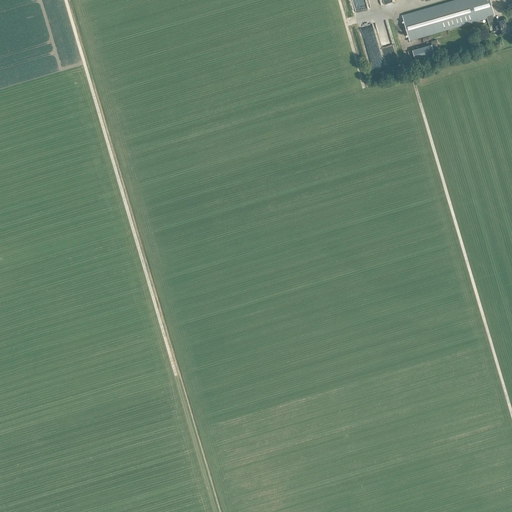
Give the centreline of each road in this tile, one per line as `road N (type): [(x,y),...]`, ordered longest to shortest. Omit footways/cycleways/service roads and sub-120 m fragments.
road 1 (track): [(65,0),(170,357)]
road 2 (track): [(511,414),(410,66)]
